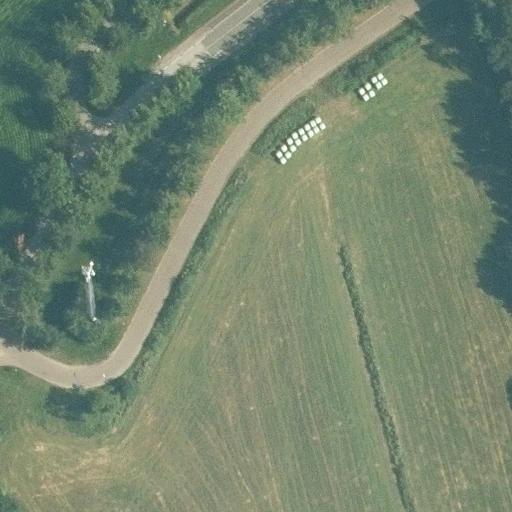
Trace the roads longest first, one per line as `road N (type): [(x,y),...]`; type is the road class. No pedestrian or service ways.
road 1 (unclassified): [(416,0),(293,84),(236,144),(120,361),(105,375),(69,377),(0,338)]
road 2 (unclassified): [(103,150),(159,85),(269,0)]
road 3 (unclassified): [(0,313),(103,150)]
road 4 (unclassified): [(103,150),(77,110),(77,68),(136,0)]
road 5 (track): [(200,53),(214,69),(228,68),(330,0)]
